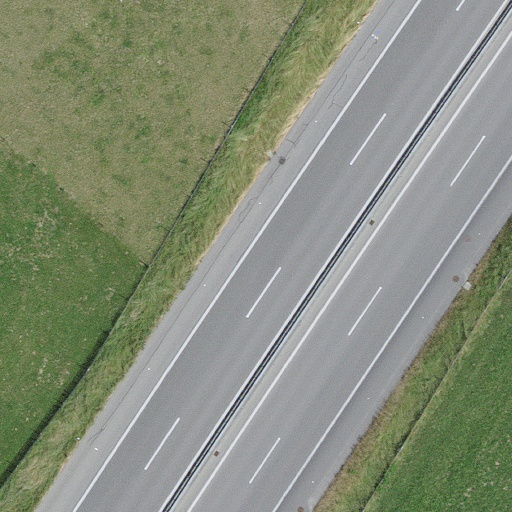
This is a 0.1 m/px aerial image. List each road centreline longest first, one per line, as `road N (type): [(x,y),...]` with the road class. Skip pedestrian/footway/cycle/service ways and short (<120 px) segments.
road 1 (motorway): [(405,0),(54,511)]
road 2 (motorway): [(458,0),(111,511)]
road 3 (motorway): [(224,511),(511,87)]
